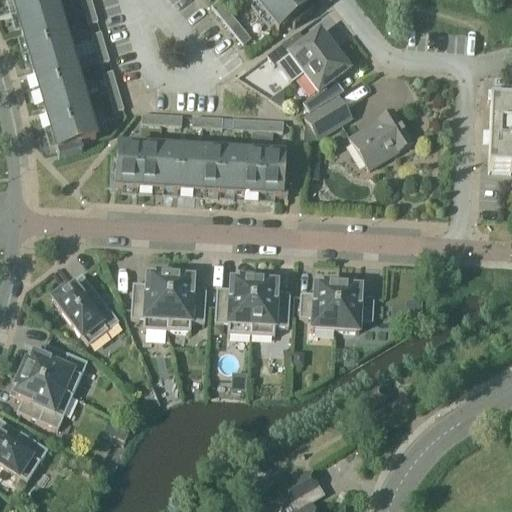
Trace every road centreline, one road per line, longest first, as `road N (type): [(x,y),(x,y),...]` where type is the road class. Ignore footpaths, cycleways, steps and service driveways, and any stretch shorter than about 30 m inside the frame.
road 1 (residential): [(339,0),(393,65),(469,69),(462,251),(13,224)]
road 2 (unclassified): [(391,511),(431,443),(511,395)]
road 3 (residential): [(151,0),(213,73),(154,72)]
road 4 (unclassified): [(13,224),(13,148),(0,89)]
